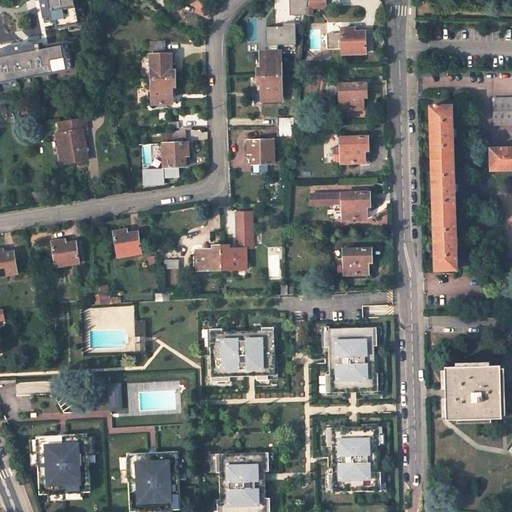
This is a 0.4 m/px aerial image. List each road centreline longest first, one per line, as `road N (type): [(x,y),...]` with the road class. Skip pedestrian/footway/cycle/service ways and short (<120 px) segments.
road 1 (residential): [(400,0),(413,511)]
road 2 (residential): [(0,220),(201,188),(219,170),(215,41),(236,0)]
